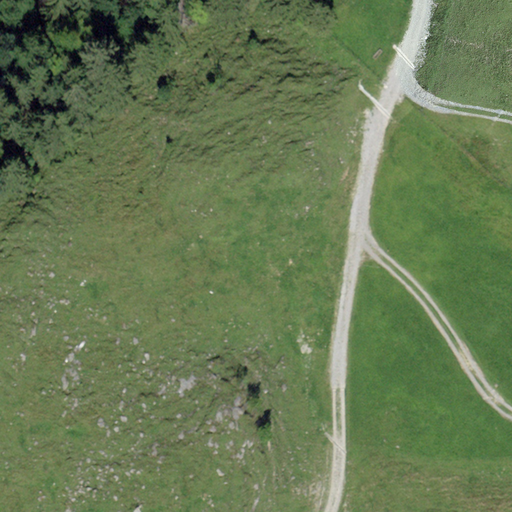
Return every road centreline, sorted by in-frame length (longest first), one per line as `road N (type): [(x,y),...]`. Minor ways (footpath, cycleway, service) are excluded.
road 1 (track): [(329,511),(340,471),(336,370),(355,229),(379,118),(419,29),(422,0)]
road 2 (track): [(355,229),(444,325),(480,386),(511,415)]
road 3 (track): [(394,88),(511,124)]
